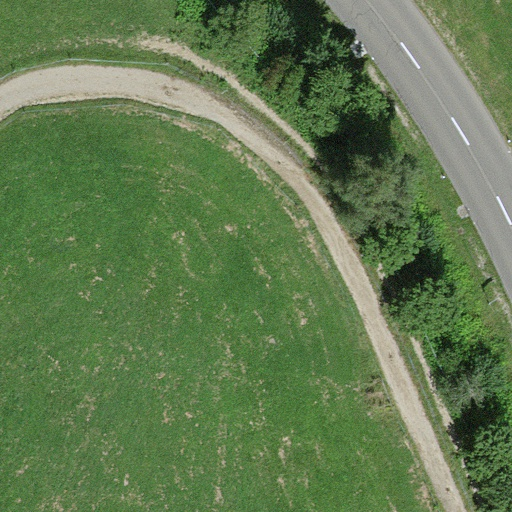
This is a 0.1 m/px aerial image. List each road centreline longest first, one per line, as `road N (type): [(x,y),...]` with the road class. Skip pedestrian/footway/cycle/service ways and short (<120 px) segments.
road 1 (track): [(452,511),(345,251),(301,166),(212,100),(125,72),(34,71),(0,88)]
road 2 (tertiary): [(511,223),(438,97),(366,0)]
